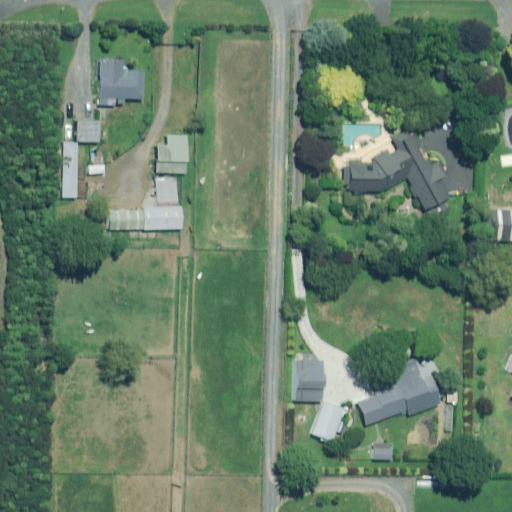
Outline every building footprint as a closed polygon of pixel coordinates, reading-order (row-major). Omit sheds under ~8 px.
[(122,76),(122,61),(99,61),(99,106),(124,106),(124,99),(144,99),(144,69),(129,69),(129,76),(122,76)] [(103,120),(77,119),(75,141),(102,142),(103,120)] [(439,161),(432,166),(412,132),(394,141),(398,148),(388,153),(386,150),(370,158),(372,163),(346,162),(345,192),(377,193),(405,181),(424,213),(451,196),(442,181),(449,177),(439,161)] [(188,135),(167,133),(166,146),(157,145),(155,172),(186,174),(188,135)] [(177,178),(156,178),(156,203),(177,202),(177,178)] [(182,229),(182,208),(143,207),(143,229),(182,229)] [(421,380),(414,358),(389,367),(395,385),(374,392),(375,395),(357,401),(365,425),(406,411),(408,416),(440,405),(431,377),(421,380)] [(324,362),(296,360),(293,400),(322,402),(324,362)] [(345,405),(325,398),(311,434),(331,441),(345,405)] [(392,443),(373,442),(373,459),(392,460),(392,443)]
